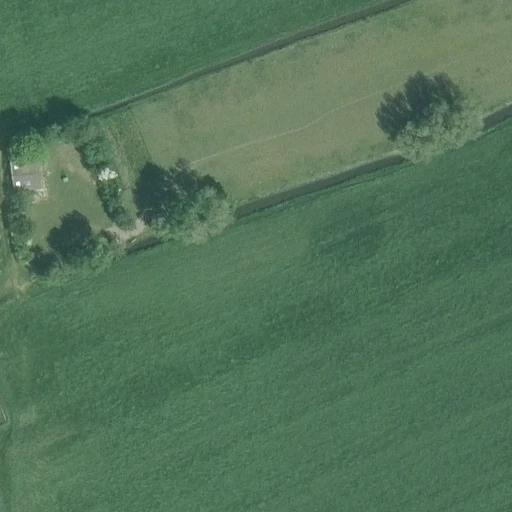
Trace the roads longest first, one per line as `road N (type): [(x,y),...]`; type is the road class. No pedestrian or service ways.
road 1 (track): [(22,511),(12,462),(36,420),(23,298),(10,283)]
road 2 (track): [(0,168),(10,283),(0,295)]
